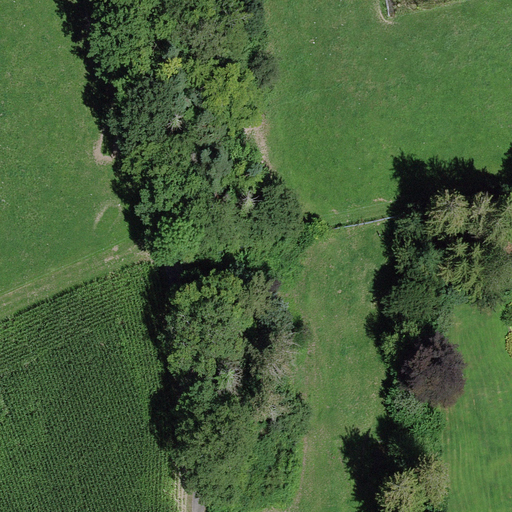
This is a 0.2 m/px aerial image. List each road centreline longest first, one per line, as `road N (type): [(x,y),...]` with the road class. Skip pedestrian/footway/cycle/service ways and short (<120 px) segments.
road 1 (unclassified): [(102,0),(155,184),(197,389),(200,511)]
road 2 (track): [(166,240),(0,310)]
